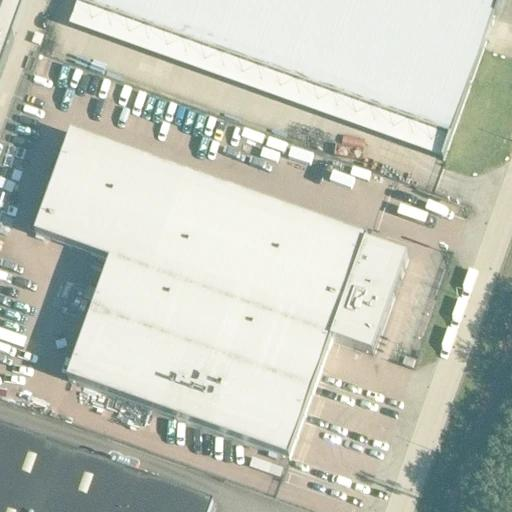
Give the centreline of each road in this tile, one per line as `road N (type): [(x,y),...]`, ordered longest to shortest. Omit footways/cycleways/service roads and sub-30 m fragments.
road 1 (unclassified): [(405,511),(511,209)]
road 2 (unknown): [(246,511),(144,449),(0,395)]
